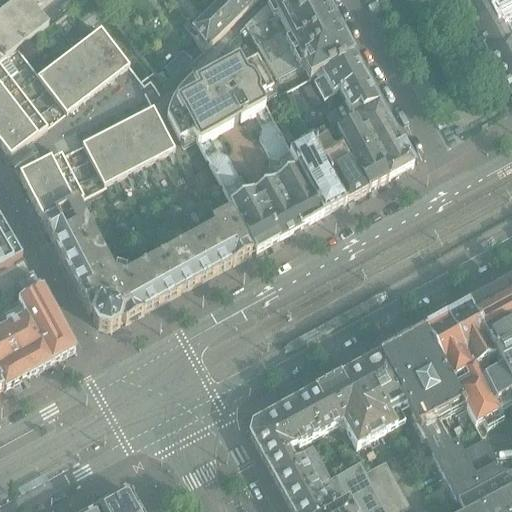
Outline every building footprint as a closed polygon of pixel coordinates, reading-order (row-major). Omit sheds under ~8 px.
[(84,1),(83,0),(71,0),(69,1),(69,2),(74,9),(84,1)] [(235,25),(249,11),(260,0),(223,0),(223,1),(192,31),(188,25),(183,29),(202,56),(235,25)] [(375,102),(337,33),(319,0),(275,0),(239,35),(240,36),(243,40),(248,37),(262,61),(276,85),(302,70),(309,84),(316,81),(317,83),(313,86),(323,105),(333,100),(333,99),(339,96),(349,114),(375,102)] [(511,0),(454,0),(483,52),(482,52),(511,105),(511,0)] [(0,67),(18,54),(48,31),(42,23),(25,1),(21,4),(23,6),(21,7),(19,8),(16,9),(13,8),(0,18),(0,67)] [(64,16),(74,9),(69,2),(59,9),(64,16)] [(48,31),(65,17),(64,16),(59,9),(42,23),(48,31)] [(129,71),(100,34),(87,44),(115,81),(129,71)] [(115,81),(87,44),(75,53),(103,91),(115,81)] [(103,91),(75,53),(62,63),(91,100),(103,91)] [(182,73),(191,65),(184,58),(169,71),(176,79),(182,73)] [(127,126),(141,119),(152,113),(144,98),(149,94),(154,90),(149,85),(143,90),(129,71),(115,81),(103,91),(91,100),(78,110),(65,120),(37,83),(38,81),(21,60),(2,76),(8,84),(18,96),(27,109),(37,121),(47,134),(13,160),(15,162),(19,166),(32,156),(36,163),(40,171),(60,161),(68,175),(76,190),(83,204),(105,192),(105,191),(103,192),(81,150),(97,142),(113,133),(127,126)] [(91,100),(62,63),(49,73),(78,110),(91,100)] [(229,207),(237,222),(255,256),(276,244),(323,219),(284,147),(263,109),(268,106),(279,100),(271,87),(256,64),(242,72),(238,64),(194,88),(191,83),(182,92),(178,96),(175,101),(172,104),(170,109),(168,113),(167,118),(166,121),(179,144),(191,138),(202,157),(229,207)] [(0,90),(8,84),(2,76),(0,73),(0,90)] [(78,110),(49,73),(38,81),(37,83),(65,120),(78,110)] [(0,109),(18,96),(8,84),(0,90),(0,109)] [(321,106),(310,86),(302,90),(313,111),(321,106)] [(0,129),(27,109),(18,96),(0,109),(0,129)] [(413,170),(375,102),(349,114),(352,121),(360,137),(388,184),(413,170)] [(0,149),(37,121),(27,109),(0,129),(0,149)] [(171,149),(164,135),(158,124),(152,113),(141,119),(163,161),(174,155),(171,149)] [(163,161),(141,119),(127,126),(149,168),(163,161)] [(0,150),(9,163),(13,160),(47,134),(37,121),(0,149),(0,150)] [(149,168),(127,126),(113,133),(135,175),(149,168)] [(367,195),(341,147),(332,130),(310,142),(320,158),(319,161),(345,207),(367,195)] [(135,175),(113,133),(97,142),(119,184),(135,175)] [(345,207),(319,161),(320,158),(310,142),(306,134),(284,147),(323,219),(345,207)] [(388,184),(360,137),(341,147),(367,195),(388,184)] [(119,184),(97,142),(81,150),(103,192),(105,191),(119,184)] [(26,197),(68,175),(60,161),(40,171),(18,182),(26,197)] [(34,212),(76,190),(68,175),(26,197),(34,212)] [(41,225),(78,206),(83,204),(76,190),(34,212),(41,225)] [(142,316),(173,299),(232,268),(251,258),(250,258),(250,257),(232,224),(231,225),(228,219),(211,229),(216,238),(133,278),(133,277),(110,270),(108,271),(85,226),(51,243),(52,246),(51,246),(80,297),(79,298),(88,316),(91,315),(93,319),(92,321),(98,331),(109,335),(119,329),(120,326),(123,324),(125,327),(143,317),(142,316)] [(0,272),(22,261),(10,241),(0,224),(0,223),(0,272)] [(70,346),(49,308),(50,307),(47,301),(46,302),(31,277),(24,281),(34,297),(17,306),(19,309),(0,320),(6,330),(1,333),(27,381),(75,355),(70,346)] [(511,289),(511,287),(446,322),(497,416),(511,407),(511,289)] [(497,416),(446,322),(423,334),(464,412),(475,432),(482,428),(486,435),(502,426),(497,416)] [(27,381),(1,333),(0,333),(0,388),(3,394),(27,381)] [(464,412),(423,334),(377,359),(408,414),(417,431),(416,432),(430,458),(448,449),(436,428),(464,412)] [(409,511),(384,467),(364,478),(359,469),(327,487),(311,458),(301,463),(296,453),(342,428),(356,454),(375,443),(397,432),(396,431),(404,426),(400,418),(408,414),(377,359),(252,428),(249,438),(289,511),(409,511)] [(474,466),(490,458),(483,445),(461,456),(455,445),(448,449),(430,458),(442,483),(458,474),(474,466)] [(503,482),(496,468),(490,458),(474,466),(487,490),(503,482)] [(487,490),(474,466),(458,474),(471,499),(487,490)] [(471,499),(458,474),(442,483),(455,507),(457,506),(471,499)] [(471,499),(457,506),(460,511),(476,511),(510,496),(506,489),(503,482),(487,490),(471,499)] [(511,511),(511,494),(510,496),(476,511),(511,511)] [(136,511),(130,500),(123,498),(97,511),(136,511)]
